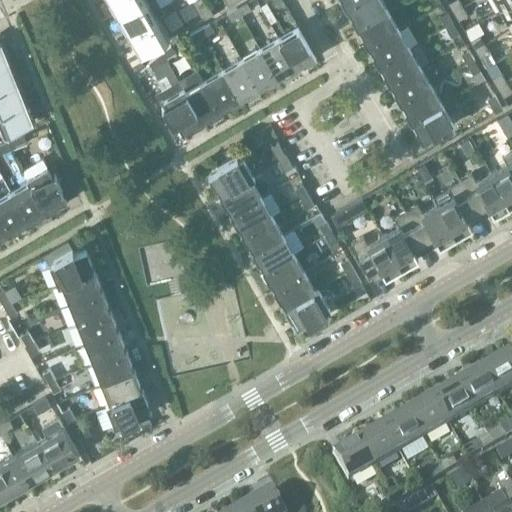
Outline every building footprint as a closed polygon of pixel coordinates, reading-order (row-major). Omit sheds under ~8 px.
[(106,0),(117,18),(147,0),(106,0)] [(128,36),(134,33),(159,18),(166,14),(157,0),(147,0),(117,18),(128,36)] [(341,0),(346,9),(361,0),(341,0)] [(383,0),(361,0),(346,9),(347,10),(348,9),(352,15),(350,16),(357,27),(389,9),(383,0)] [(454,11),(463,6),(460,0),(452,0),(449,2),(454,11)] [(511,0),(494,0),(500,10),(511,2),(511,0)] [(198,6),(205,18),(214,13),(207,1),(198,6)] [(237,7),(241,15),(251,9),(247,1),(237,7)] [(511,28),(511,27),(511,2),(500,10),(511,28)] [(463,6),(454,11),(459,20),(469,14),(463,6)] [(241,15),(237,7),(227,13),(231,21),(241,15)] [(368,46),(399,28),(389,9),(357,27),(358,29),(359,28),(362,34),(361,35),(368,46)] [(446,26),(453,22),(447,12),(440,16),(446,26)] [(134,33),(128,36),(139,56),(170,38),(159,18),(134,33)] [(451,36),(457,33),(459,32),(453,22),(446,26),(451,36)] [(204,36),(210,33),(214,30),(210,23),(200,29),(204,36)] [(298,25),(279,35),(297,66),(303,62),(304,63),(316,56),(298,25)] [(399,28),(368,46),(368,47),(370,47),(373,53),(372,54),(379,65),(410,47),(399,28)] [(200,29),(192,33),(190,35),(194,42),(204,36),(200,29)] [(475,48),(485,42),(479,32),(469,38),(475,48)] [(298,67),(297,66),(279,35),(261,46),(278,77),(285,73),(285,74),(298,67)] [(0,39),(0,64),(11,60),(3,39),(0,39)] [(485,42),(475,48),(480,58),(490,52),(485,42)] [(160,54),(165,61),(176,52),(171,45),(160,54)] [(278,77),(261,46),(242,57),(260,87),(266,84),(267,85),(279,78),(278,77)] [(389,84),(421,65),(410,47),(379,65),(379,66),(380,65),(384,72),(383,72),(389,84)] [(467,64),(475,59),(469,49),(462,54),(467,64)] [(165,61),(160,54),(149,63),(154,69),(165,61)] [(260,87),(242,57),(223,68),(241,98),(247,95),(248,96),(260,88),(260,87)] [(475,59),(467,64),(473,74),(481,69),(475,59)] [(0,87),(19,80),(11,60),(0,64),(0,87)] [(400,102),(432,84),(421,65),(389,84),(390,85),(391,84),(395,90),(394,91),(400,102)] [(222,109),(205,78),(199,68),(180,79),(204,120),(210,116),(211,117),(223,110),(222,109)] [(241,98),(223,68),(205,78),(222,109),(229,105),(229,106),(242,99),(241,98)] [(498,87),(507,82),(502,72),(492,77),(498,87)] [(180,79),(155,93),(173,124),(177,121),(184,133),(185,132),(185,131),(191,127),(192,128),(204,121),(204,120),(180,79)] [(0,110),(27,100),(19,80),(0,87),(0,110)] [(511,89),(507,82),(498,87),(503,97),(511,92),(511,89)] [(411,121),(443,103),(432,84),(400,102),(401,103),(402,103),(406,109),(404,110),(411,121)] [(503,108),(495,94),(487,98),(496,113),(503,108)] [(308,108),(320,124),(335,114),(323,97),(308,108)] [(27,100),(0,110),(0,128),(2,134),(35,121),(27,100)] [(443,103),(411,121),(412,122),(413,121),(416,128),(415,128),(422,140),(454,122),(443,103)] [(508,113),(497,119),(501,125),(511,119),(508,113)] [(11,140),(14,148),(27,143),(24,135),(11,140)] [(468,139),(461,143),(468,154),(475,150),(468,139)] [(14,148),(11,140),(0,144),(0,149),(1,153),(14,148)] [(278,159),(286,154),(279,142),(271,146),(278,159)] [(511,149),(503,155),(507,163),(491,172),(510,204),(511,202),(511,149)] [(220,197),(252,178),(255,177),(243,156),(239,158),(237,154),(217,165),(220,169),(208,176),(215,188),(216,187),(220,194),(219,194),(220,197)] [(286,154),(278,159),(285,171),(293,167),(286,154)] [(48,211),(59,205),(58,204),(65,200),(65,201),(67,200),(61,188),(63,188),(56,170),(51,172),(43,158),(24,169),(28,176),(27,177),(28,180),(30,179),(48,211)] [(424,161),(419,163),(416,165),(422,176),(430,172),(424,161)] [(418,171),(411,175),(415,183),(422,178),(418,171)] [(510,204),(491,172),(476,181),(472,173),(460,180),(481,216),(492,210),(494,213),(510,204)] [(252,178),(220,197),(226,207),(227,206),(231,212),(230,213),(230,214),(262,196),(252,178)] [(29,222),(40,215),(40,214),(46,211),(47,212),(48,211),(30,179),(28,180),(11,190),(29,222)] [(481,216),(460,180),(449,186),(453,194),(437,203),(456,235),(472,225),(470,222),(481,216)] [(301,198),(309,194),(303,184),(295,188),(301,198)] [(29,222),(11,190),(0,196),(0,214),(11,233),(22,226),(21,225),(27,222),(28,223),(29,222)] [(309,194),(301,198),(307,208),(314,204),(309,194)] [(241,233),(273,214),(262,196),(230,214),(237,225),(238,225),(242,231),(241,232),(241,233)] [(456,235),(437,203),(422,212),(418,204),(406,211),(427,247),(438,241),(440,244),(456,235)] [(341,209),(331,215),(337,227),(348,220),(341,209)] [(427,247),(406,211),(394,218),(399,225),(383,234),(402,266),(418,257),(416,253),(427,247)] [(11,233),(0,214),(0,238),(3,237),(2,236),(9,232),(9,233),(11,233)] [(252,251),(284,233),(273,214),(241,233),(248,244),(249,243),(252,250),(251,250),(252,251)] [(325,234),(332,230),(327,220),(319,224),(325,234)] [(332,230),(325,234),(331,244),(338,240),(332,230)] [(263,270),(295,252),(284,233),(252,251),(259,263),(260,262),(263,269),(262,269),(263,270)] [(402,266),(383,234),(368,243),(364,235),(351,242),(372,278),(383,272),(385,276),(402,266)] [(68,241),(49,252),(53,259),(73,249),(68,241)] [(58,284),(95,269),(95,268),(93,268),(91,262),(92,261),(87,248),(75,253),(73,249),(53,259),(54,261),(49,263),(58,284)] [(274,289),(305,271),(295,252),(263,270),(269,281),(270,281),(274,287),(273,288),(274,289)] [(348,274),(355,270),(348,258),(341,262),(348,274)] [(69,303),(103,289),(103,288),(101,288),(99,282),(100,281),(95,269),(58,284),(58,286),(61,284),(69,303)] [(355,270),(348,274),(355,286),(362,282),(355,270)] [(285,306),(315,288),(305,271),(274,289),(280,300),(281,300),(285,306)] [(315,288),(285,306),(284,306),(291,319),(292,318),(296,325),(295,325),(296,327),(307,321),(309,325),(329,314),(326,309),(330,307),(318,286),(315,288)] [(0,298),(4,305),(11,300),(4,288),(0,290),(0,298)] [(77,323),(111,309),(111,308),(110,308),(107,302),(108,301),(103,289),(69,303),(77,323)] [(11,300),(4,305),(11,317),(18,313),(11,300)] [(85,343),(119,329),(119,328),(118,329),(115,322),(116,321),(111,309),(77,323),(85,343)] [(93,363),(127,349),(127,348),(126,349),(123,342),(124,341),(119,329),(85,343),(93,363)] [(27,345),(34,340),(28,330),(21,335),(27,345)] [(34,340),(27,345),(33,355),(40,350),(34,340)] [(102,383),(135,369),(135,368),(134,369),(131,362),(132,361),(127,349),(93,363),(102,383)] [(511,359),(509,354),(483,369),(499,396),(511,388),(511,359)] [(49,382),(56,378),(50,368),(43,372),(49,382)] [(106,404),(144,389),(143,388),(142,389),(139,382),(140,381),(135,369),(102,383),(109,402),(106,403),(106,404)] [(499,396),(483,369),(458,384),(474,411),(499,396)] [(56,378),(49,382),(54,392),(62,388),(56,378)] [(474,411),(458,384),(433,398),(449,425),(474,411)] [(144,389),(106,404),(115,425),(122,422),(124,426),(141,417),(140,415),(152,410),(151,408),(150,409),(147,402),(148,401),(144,389)] [(46,397),(33,404),(39,413),(51,406),(46,397)] [(408,412),(424,439),(449,425),(433,398),(432,399),(433,399),(410,412),(408,412)] [(69,423),(77,419),(70,407),(62,411),(69,423)] [(383,427),(399,454),(424,439),(408,412),(383,427)] [(147,416),(141,419),(147,429),(153,426),(147,416)] [(46,435),(38,440),(53,467),(79,452),(59,417),(43,426),(46,435)] [(0,422),(0,432),(1,434),(13,427),(8,418),(0,422)] [(77,419),(69,423),(76,436),(84,431),(77,419)] [(506,420),(498,424),(501,429),(506,438),(511,434),(511,422),(509,424),(506,420)] [(358,441),(374,468),(399,454),(383,427),(358,441)] [(489,436),(494,445),(506,438),(501,429),(489,436)] [(494,445),(489,436),(477,443),(482,452),(494,445)] [(13,455),(28,481),(52,467),(52,468),(53,467),(38,440),(13,455)] [(374,468),(358,441),(333,456),(348,483),(374,468)] [(503,447),(495,451),(502,462),(509,458),(503,447)] [(28,481),(13,455),(0,461),(0,489),(3,496),(28,481)] [(439,465),(444,474),(456,467),(451,458),(439,465)] [(444,474),(439,465),(427,472),(432,481),(444,474)] [(482,504),(485,511),(511,511),(511,485),(510,483),(499,490),(501,493),(482,504)] [(245,507),(247,511),(282,511),(271,492),(245,507)] [(392,499),(397,508),(409,501),(404,492),(392,499)] [(389,511),(397,508),(392,499),(380,506),(383,511),(389,511)] [(412,500),(402,506),(405,511),(412,511),(417,509),(412,500)]
